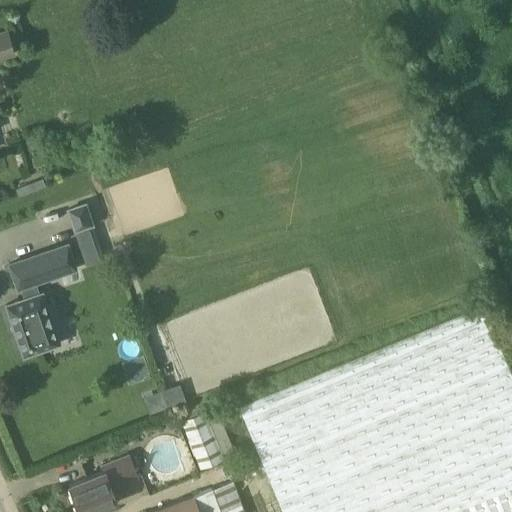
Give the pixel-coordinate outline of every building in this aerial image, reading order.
[(0,56),(14,52),(7,29),(0,31),(0,56)] [(75,236),(95,229),(87,206),(67,212),(75,236)] [(22,354),(58,343),(41,293),(40,293),(37,283),(76,269),(67,244),(9,264),(18,289),(22,288),(26,298),(6,304),(22,354)] [(237,401),(283,511),(511,511),(511,375),(507,365),(510,364),(483,298),(349,354),(237,401)] [(157,365),(163,387),(180,383),(174,360),(157,365)] [(210,414),(185,423),(200,468),(226,460),(210,414)] [(137,476),(128,454),(101,464),(104,470),(70,483),(80,511),(91,511),(117,502),(111,487),(137,476)] [(199,511),(193,494),(147,511),(199,511)]
